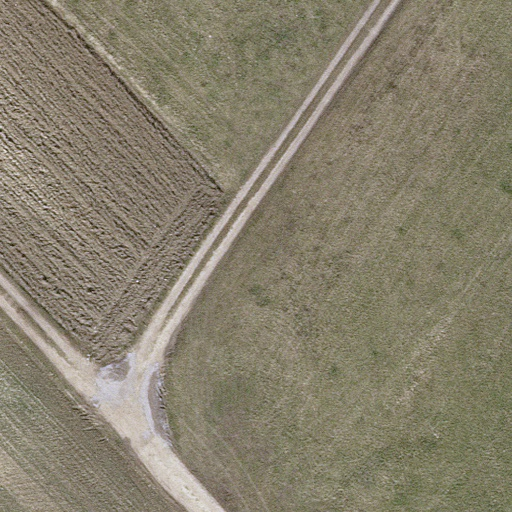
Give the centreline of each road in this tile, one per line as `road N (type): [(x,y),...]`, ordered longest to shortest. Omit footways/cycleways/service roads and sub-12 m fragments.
road 1 (track): [(386,0),(198,275),(157,347),(144,424)]
road 2 (track): [(0,273),(144,424)]
road 3 (track): [(144,424),(227,511)]
